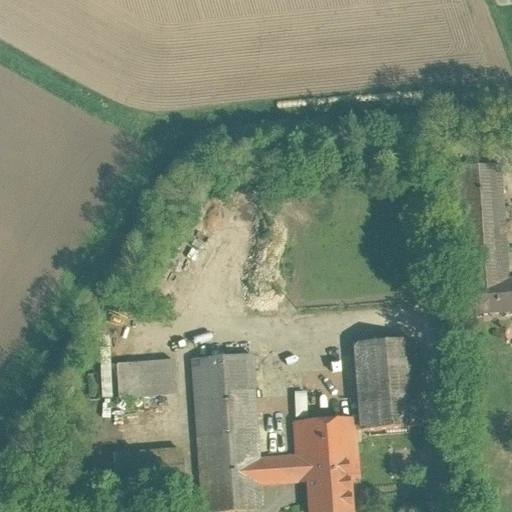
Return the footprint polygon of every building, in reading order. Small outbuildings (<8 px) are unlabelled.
[(511,279),(502,280),(494,166),(453,169),(464,325),(511,321),(511,279)] [(230,288),(241,290),(251,236),(239,234),(230,288)] [(401,338),(345,343),(351,431),(407,427),(401,338)] [(111,349),(102,350),(105,398),(113,398),(111,349)] [(246,358),(188,362),(199,504),(200,504),(235,502),(253,500),(252,493),(288,490),(289,511),(347,511),(341,422),(285,426),(287,458),(253,461),(246,358)] [(165,359),(127,362),(130,409),(169,406),(165,359)] [(182,492),(179,445),(114,450),(117,496),(182,492)]
